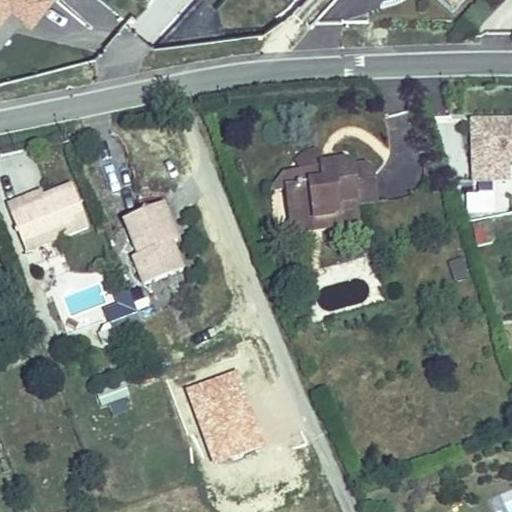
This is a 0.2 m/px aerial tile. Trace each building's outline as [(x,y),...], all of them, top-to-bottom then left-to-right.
[(0,0),(0,20),(10,7),(22,16),(29,22),(46,0),(0,0)] [(444,0),(454,9),(462,0),(444,0)] [(0,45),(22,16),(10,7),(0,20),(0,45)] [(511,125),(473,126),(475,185),(508,184),(508,164),(511,164),(511,125)] [(345,166),(300,172),(302,188),(284,190),(287,213),(315,209),(317,231),(336,230),(335,216),(354,214),(353,208),(376,205),(370,168),(352,172),(345,166)] [(302,188),(300,172),(286,174),(276,190),(284,190),(302,188)] [(45,192),(8,207),(25,252),(87,229),(71,188),(47,196),(45,192)] [(163,209),(127,222),(139,257),(135,258),(147,289),(185,274),(174,244),(177,242),(163,209)] [(315,209),(287,213),(289,234),(317,231),(315,209)] [(354,214),(335,216),(336,230),(355,228),(354,214)] [(130,294),(101,304),(114,341),(143,332),(130,294)] [(123,382),(96,390),(104,417),(131,409),(123,382)]
